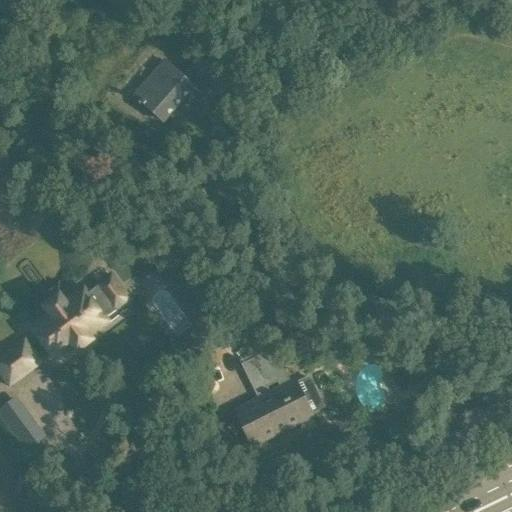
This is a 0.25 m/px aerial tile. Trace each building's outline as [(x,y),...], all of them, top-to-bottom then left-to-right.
[(238,47),(235,37),(226,40),(228,49),(238,47)] [(226,65),(208,49),(200,58),(201,59),(218,74),(226,65)] [(133,95),(163,122),(193,88),(205,99),(213,90),(199,78),(192,86),(164,61),(133,95)] [(196,284),(186,271),(173,280),(198,314),(216,302),(215,300),(224,293),(214,281),(209,285),(204,278),(196,284)] [(92,319),(104,311),(95,298),(66,317),(60,308),(44,318),(50,327),(25,343),(35,357),(47,349),(51,357),(57,353),(70,373),(86,363),(77,350),(85,344),(80,337),(96,326),(92,319)] [(23,344),(0,360),(0,377),(7,386),(37,364),(23,344)] [(281,365),(281,364),(280,364),(274,351),(265,355),(272,369),(281,365)] [(282,366),(281,365),(272,369),(278,382),(288,378),(282,366)] [(312,417),(295,382),(234,412),(251,447),(312,417)] [(0,408),(0,421),(4,427),(25,412),(14,398),(0,408)]
